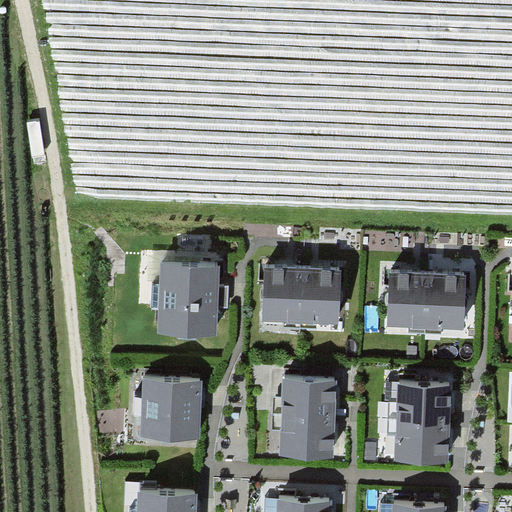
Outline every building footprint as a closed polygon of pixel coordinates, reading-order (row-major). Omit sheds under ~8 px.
[(216,328),(219,256),(160,254),(157,325),(216,328)] [(341,261),(264,258),(261,313),(338,316),(341,261)] [(466,267),(389,264),(387,319),(464,322),(466,267)] [(199,431),(202,371),(142,369),(140,429),(199,431)] [(337,372),(282,370),(279,447),(334,449),(337,372)] [(452,378),(397,376),(394,453),(449,455),(452,378)] [(195,511),(196,486),(137,483),(135,511),(195,511)] [(330,511),(331,493),(276,491),(275,511),(330,511)] [(445,511),(446,498),(391,496),(390,511),(445,511)]
